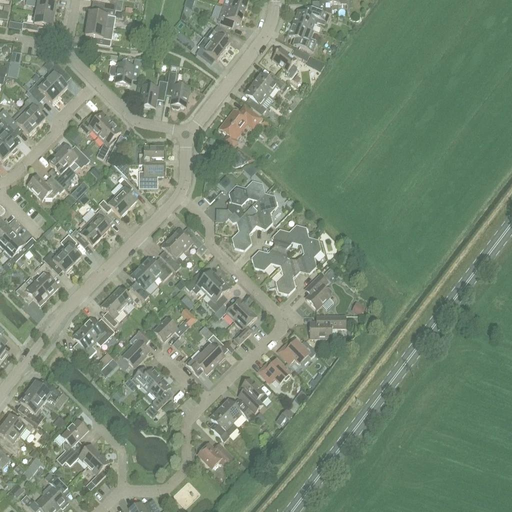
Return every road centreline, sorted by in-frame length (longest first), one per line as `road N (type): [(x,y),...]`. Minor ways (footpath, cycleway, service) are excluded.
road 1 (primary): [(291,511),(511,222)]
road 2 (residential): [(210,398),(277,324),(274,309),(210,243),(207,218),(180,196)]
road 3 (residential): [(0,392),(76,298),(180,196)]
road 4 (residential): [(188,132),(269,24),(275,0)]
road 5 (residential): [(122,490),(164,490),(186,468),(184,423),(210,398)]
road 6 (residential): [(1,182),(95,82)]
